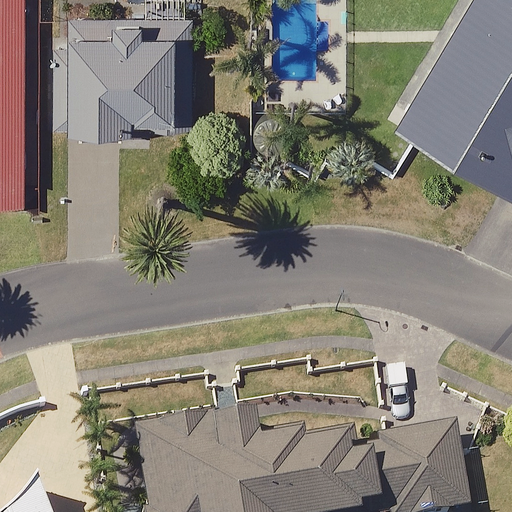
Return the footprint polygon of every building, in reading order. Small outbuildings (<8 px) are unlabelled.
[(0,0),(0,212),(27,212),(26,0),(0,0)] [(511,0),(473,0),(392,136),(511,208),(511,207),(511,0)] [(194,20),(69,20),(69,143),(133,143),(133,134),(194,134),(194,20)] [(335,511),(376,506),(376,511),(426,511),(466,507),(455,422),(379,433),(378,422),(251,439),(247,413),(134,428),(145,511),(335,511)] [(39,511),(29,478),(18,494),(9,505),(2,511),(39,511)]
